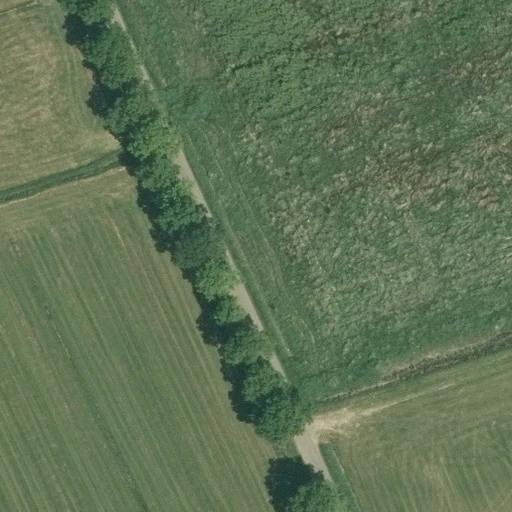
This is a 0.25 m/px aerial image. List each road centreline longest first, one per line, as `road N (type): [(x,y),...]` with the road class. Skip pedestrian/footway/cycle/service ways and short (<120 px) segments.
road 1 (unclassified): [(337,511),(104,0)]
road 2 (track): [(511,361),(299,429)]
